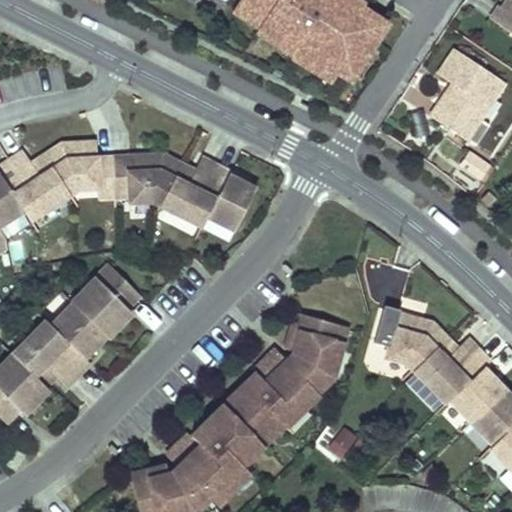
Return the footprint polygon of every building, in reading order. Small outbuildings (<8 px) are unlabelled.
[(241,0),(240,2),(266,18),(261,27),(258,31),(282,46),(285,41),(297,49),(294,54),(292,57),(325,76),(332,64),(340,70),(352,76),(353,74),(363,58),(366,60),(387,26),(363,10),(350,2),(351,0),(241,0)] [(367,4),(360,0),(351,0),(350,2),(363,10),(367,4)] [(511,0),(509,0),(505,7),(501,5),(492,19),(511,32),(511,0)] [(266,18),(240,2),(235,10),(261,27),(266,18)] [(285,41),(282,46),(294,54),(297,49),(285,41)] [(505,81),(457,49),(440,74),(454,84),(459,86),(455,92),(450,89),(432,116),(460,134),(468,122),(480,120),(505,81)] [(366,60),(363,58),(353,74),(362,79),(372,64),(366,60)] [(340,70),(332,64),(325,76),(333,82),(340,70)] [(459,86),(454,84),(450,89),(455,92),(459,86)] [(468,122),(460,134),(467,139),(480,120),(468,122)] [(62,144),(41,158),(46,165),(50,171),(54,168),(70,193),(79,187),(99,186),(99,196),(115,195),(113,157),(98,158),(97,144),(72,146),(72,143),(62,144)] [(24,151),(11,160),(27,186),(14,194),(24,208),(30,219),(70,193),(54,168),(50,171),(46,165),(38,171),(33,163),(24,151)] [(486,164),(470,153),(461,165),(478,177),(486,164)] [(130,156),(113,157),(115,195),(131,195),(131,201),(152,199),(161,204),(174,178),(178,179),(181,174),(186,166),(163,154),(154,155),(154,157),(130,159),(130,156)] [(191,179),(181,174),(178,179),(174,178),(161,204),(203,225),(208,215),(216,199),(203,192),(216,165),(201,157),(195,170),(191,179)] [(41,158),(33,163),(38,171),(46,165),(41,158)] [(0,224),(24,208),(14,194),(27,186),(11,160),(0,166),(0,224)] [(231,172),(216,165),(203,192),(216,199),(208,215),(236,229),(256,189),(229,176),(231,172)] [(195,170),(186,166),(181,174),(191,179),(195,170)] [(140,294),(110,264),(96,278),(100,282),(88,294),(84,290),(72,302),(73,303),(105,334),(112,326),(109,324),(113,319),(119,326),(132,312),(127,307),(140,294)] [(96,278),(84,290),(88,294),(100,282),(96,278)] [(73,303),(51,325),(68,341),(85,357),(106,335),(73,303)] [(400,310),(384,306),(374,343),(389,347),(387,357),(407,362),(414,370),(435,349),(438,352),(443,348),(449,341),(432,324),(423,321),(422,324),(399,317),(400,310)] [(167,466),(132,474),(141,511),(193,511),(209,498),(211,499),(225,486),(244,467),(242,465),(285,424),(287,425),(306,407),(319,393),(318,391),(334,376),(347,328),(296,314),(287,349),(295,350),(297,351),(302,356),(295,363),(299,366),(274,390),(257,372),(192,436),(209,454),(184,478),(181,474),(174,481),(169,476),(169,473),(167,466)] [(113,319),(109,324),(112,326),(105,334),(106,335),(107,337),(119,326),(113,319)] [(51,325),(46,320),(13,353),(39,379),(50,368),(56,374),(67,385),(78,373),(57,352),(68,341),(51,325)] [(450,356),(443,348),(438,352),(435,349),(414,370),(447,404),(450,400),(468,384),(457,373),(479,351),(467,339),(457,349),(450,356)] [(68,341),(57,352),(78,373),(90,362),(85,357),(68,341)] [(457,349),(449,341),(443,348),(450,356),(457,349)] [(277,348),(260,365),(270,375),(287,359),(277,348)] [(270,375),(260,365),(255,370),(257,372),(274,390),(299,366),(295,363),(302,356),(297,351),(295,350),(287,359),(270,375)] [(490,362),(479,351),(457,373),(468,384),(450,400),(472,423),(504,391),(483,369),(490,362)] [(39,379),(13,353),(2,365),(6,369),(0,374),(0,415),(5,421),(19,408),(24,413),(37,399),(31,393),(35,389),(38,392),(45,385),(39,379)] [(50,368),(39,379),(45,385),(56,374),(50,368)] [(35,389),(31,393),(37,399),(48,388),(45,385),(38,392),(35,389)] [(511,399),(504,391),(472,423),(493,444),(511,427),(511,399)] [(306,407),(287,425),(294,432),(313,414),(306,407)] [(325,448),(339,459),(358,437),(344,425),(325,448)] [(493,444),(490,448),(511,471),(511,427),(493,444)] [(190,434),(184,439),(194,449),(177,466),(169,473),(169,476),(174,481),(181,474),(184,478),(209,454),(192,436),(190,434)] [(184,439),(167,456),(177,466),(194,449),(184,439)] [(6,464),(16,470),(26,454),(16,448),(6,464)] [(251,475),(244,467),(225,486),(232,493),(251,475)]
